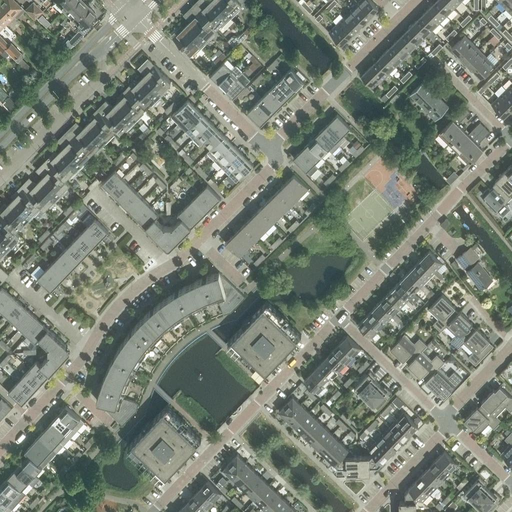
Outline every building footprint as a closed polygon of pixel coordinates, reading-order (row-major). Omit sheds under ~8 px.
[(0,0),(0,1),(16,18),(25,10),(14,0),(0,0)] [(64,9),(73,0),(56,0),(55,2),(59,5),(59,4),(64,9)] [(72,18),(86,4),(83,0),(82,0),(73,0),(64,9),(69,14),(68,15),(72,18)] [(231,18),(213,0),(211,0),(208,3),(205,0),(198,0),(193,5),(216,28),(220,24),(222,27),(231,18)] [(213,0),(231,18),(240,9),(243,12),(249,6),(244,1),(244,0),(213,0)] [(306,8),(309,5),(312,2),(310,0),(308,0),(306,3),(304,1),(301,4),(306,8)] [(370,0),(360,0),(358,2),(371,15),(378,8),(370,0)] [(447,15),(454,8),(446,0),(436,0),(434,2),(447,15)] [(446,0),(454,8),(462,1),(461,0),(446,0)] [(506,8),(511,2),(511,0),(499,0),(499,1),(506,8)] [(16,19),(16,18),(0,1),(0,19),(3,23),(12,14),(16,19)] [(29,6),(38,15),(42,11),(33,2),(29,6)] [(364,21),(371,15),(358,2),(351,9),(364,21)] [(440,23),(447,15),(434,2),(427,10),(440,23)] [(86,4),(72,18),(75,22),(76,21),(81,26),(85,22),(86,23),(93,16),(92,15),(95,12),(86,4)] [(212,32),(216,28),(193,5),(184,14),(190,21),(187,24),(205,43),(214,34),(212,32)] [(34,19),(38,15),(29,6),(25,10),(34,19)] [(357,29),(364,21),(351,9),(344,16),(357,29)] [(432,30),(440,23),(427,10),(420,17),(432,30)] [(349,36),(357,29),(344,16),(337,24),(349,36)] [(425,37),(432,30),(420,17),(413,24),(425,37)] [(86,24),(78,32),(82,36),(90,28),(86,24)] [(196,52),(205,43),(187,24),(183,28),(181,26),(171,35),(190,54),(194,50),(196,52)] [(341,44),(349,36),(337,24),(329,31),(341,44)] [(418,44),(425,37),(413,24),(405,31),(418,44)] [(234,47),(247,34),(244,31),(239,36),(232,36),(228,40),(234,47)] [(411,51),(418,44),(405,31),(398,38),(411,51)] [(74,45),(82,36),(78,32),(69,40),(74,45)] [(460,55),(472,42),(465,34),(452,47),(460,55)] [(499,39),(495,34),(489,40),(495,45),(500,40),(499,39)] [(33,68),(22,57),(23,56),(11,43),(9,45),(0,36),(0,44),(4,48),(17,62),(28,73),(33,68)] [(404,59),(411,51),(398,38),(391,46),(404,59)] [(466,62),(479,49),(472,42),(460,55),(466,62)] [(396,66),(404,59),(391,46),(384,53),(396,66)] [(474,70),(487,57),(479,49),(466,62),(474,70)] [(389,73),(396,66),(384,53),(377,60),(389,73)] [(487,57),(474,70),(481,77),(494,64),(487,57)] [(141,78),(160,96),(169,88),(167,85),(171,81),(148,58),(139,68),(145,74),(141,78)] [(249,66),(253,71),(261,63),(256,59),(253,62),(249,66)] [(382,80),(389,73),(377,60),(369,67),(382,80)] [(218,82),(231,69),(224,61),(211,75),(218,82)] [(225,89),(243,72),(236,65),(231,69),(218,82),(225,89)] [(428,65),(423,70),(427,75),(432,69),(428,65)] [(374,88),(382,80),(369,67),(361,75),(374,88)] [(284,75),(297,88),(305,81),(292,68),(284,75)] [(233,97),(251,80),(243,72),(225,89),(233,97)] [(404,82),(408,77),(405,74),(400,79),(404,82)] [(290,95),(297,88),(284,75),(277,82),(290,95)] [(151,105),(160,96),(141,78),(138,82),(136,79),(127,88),(145,107),(149,103),(151,105)] [(436,119),(449,106),(424,81),(411,94),(436,119)] [(283,103),(290,95),(277,82),(269,90),(283,103)] [(141,111),(145,107),(127,88),(118,97),(120,99),(116,103),(134,122),(143,113),(141,111)] [(511,109),(511,108),(511,94),(506,89),(499,96),(511,109)] [(275,110),(283,103),(269,90),(262,97),(275,110)] [(399,96),(397,94),(390,100),(393,103),(399,96)] [(10,96),(2,103),(12,113),(19,106),(10,96)] [(504,116),(511,109),(499,96),(491,104),(504,116)] [(268,117),(275,110),(262,97),(255,104),(268,117)] [(175,112),(171,116),(178,123),(183,119),(196,106),(188,99),(175,112)] [(134,122),(116,103),(112,107),(106,101),(97,109),(119,132),(123,128),(125,130),(134,122)] [(261,125),(268,117),(255,104),(247,111),(261,125)] [(183,119),(178,123),(186,131),(190,127),(203,113),(196,106),(183,119)] [(448,143),(463,128),(458,123),(470,111),(465,106),(438,133),(448,143)] [(119,132),(97,109),(88,118),(90,121),(86,124),(104,143),(113,134),(111,132),(115,128),(119,132)] [(193,138),(210,121),(203,113),(190,127),(186,131),(193,138)] [(330,121),(343,134),(351,127),(338,114),(330,121)] [(204,141),(217,128),(210,121),(193,138),(200,145),(204,141)] [(347,138),(343,134),(330,121),(323,128),(336,142),(338,144),(339,145),(347,138)] [(104,143),(86,124),(82,128),(76,122),(67,131),(90,153),(94,150),(96,152),(104,143)] [(458,153),(485,126),(480,122),(469,133),(463,128),(448,143),(458,153)] [(485,126),(458,153),(469,163),(484,148),(478,143),(490,131),(485,126)] [(211,148),(225,135),(217,128),(204,141),(211,148)] [(338,144),(336,142),(323,128),(315,136),(329,149),(332,152),(339,145),(338,144)] [(86,157),(90,153),(67,131),(58,140),(64,146),(61,150),(79,169),(88,159),(86,157)] [(175,142),(170,137),(171,137),(168,134),(165,137),(172,145),(175,142)] [(219,155),(232,142),(225,135),(211,148),(207,152),(215,159),(219,155)] [(321,156),(329,149),(315,136),(308,143),(321,156)] [(357,148),(362,144),(358,140),(353,144),(357,148)] [(226,163),(239,150),(232,142),(219,155),(226,163)] [(314,163),(321,156),(308,143),(301,150),(314,163)] [(71,178),(79,169),(61,150),(57,154),(54,152),(46,160),(69,184),(69,183),(65,179),(69,175),(71,178)] [(233,170),(246,157),(239,150),(226,163),(222,167),(229,174),(231,172),(233,170)] [(318,168),(314,163),(301,150),(293,158),(311,175),(318,168)] [(229,174),(237,181),(254,164),(246,157),(233,170),(231,172),(229,174)] [(66,187),(69,184),(46,160),(37,169),(43,176),(40,180),(59,198),(68,189),(66,187)] [(110,190),(123,177),(115,170),(102,183),(110,190)] [(511,196),(511,177),(505,170),(495,180),(497,181),(511,196)] [(300,197),(309,188),(294,174),(285,183),(300,197)] [(450,175),(446,179),(451,183),(455,179),(450,175)] [(117,198),(130,184),(123,177),(110,190),(117,198)] [(59,198),(40,180),(36,184),(29,178),(21,187),(44,209),(48,205),(50,207),(59,198)] [(488,187),(482,193),(487,198),(484,200),(489,206),(490,205),(496,213),(498,210),(503,215),(509,208),(505,204),(508,201),(511,196),(497,181),(492,186),(494,189),(492,191),(488,187)] [(291,206),(300,197),(285,183),(277,191),(291,206)] [(124,205),(137,192),(130,184),(117,198),(124,205)] [(200,192),(213,205),(220,198),(207,184),(200,192)] [(46,211),(44,209),(21,187),(12,196),(14,198),(10,202),(30,220),(35,215),(39,219),(46,211)] [(283,214),(291,206),(277,191),(268,200),(283,214)] [(132,212),(145,199),(137,192),(124,205),(132,212)] [(205,213),(213,205),(200,192),(192,199),(205,213)] [(139,219),(152,206),(145,199),(132,212),(139,219)] [(199,219),(205,213),(192,199),(185,206),(199,219)] [(274,223),(283,214),(268,200),(260,208),(274,223)] [(21,229),(30,220),(10,202),(7,206),(5,204),(0,208),(0,216),(19,235),(20,235),(15,231),(19,227),(21,229)] [(151,232),(160,222),(156,217),(159,214),(152,206),(139,219),(151,232)] [(191,227),(199,219),(185,206),(178,214),(181,218),(191,227)] [(266,231),(274,223),(260,208),(252,216),(266,231)] [(15,239),(19,235),(0,216),(0,241),(9,250),(18,241),(15,239)] [(257,239),(266,231),(252,216),(243,225),(257,239)] [(87,226),(100,239),(108,231),(95,218),(87,226)] [(174,244),(191,227),(181,218),(173,226),(164,226),(160,222),(151,232),(163,244),(164,243),(167,245),(170,245),(173,243),(174,244)] [(447,218),(440,224),(444,228),(451,221),(447,218)] [(249,248),(257,239),(243,225),(235,234),(249,248)] [(94,246),(100,239),(87,226),(81,233),(94,246)] [(87,253),(94,246),(81,233),(73,240),(87,253)] [(240,257),(249,248),(235,234),(225,243),(240,257)] [(80,260),(87,253),(73,240),(66,248),(80,260)] [(9,250),(0,241),(0,259),(9,250)] [(479,257),(473,249),(479,245),(477,243),(457,258),(465,269),(479,257)] [(73,268),(80,260),(66,248),(59,255),(73,268)] [(437,275),(441,272),(438,269),(443,263),(429,250),(422,257),(436,271),(434,272),(437,275)] [(66,275),(73,268),(59,255),(52,263),(66,275)] [(429,278),(434,272),(436,271),(422,257),(415,265),(429,278)] [(460,266),(455,260),(451,263),(456,269),(460,266)] [(481,289),(493,279),(479,261),(467,271),(481,289)] [(59,282),(66,275),(52,263),(46,269),(59,282)] [(423,283),(429,278),(415,265),(408,272),(422,285),(420,287),(423,290),(427,287),(423,283)] [(0,278),(3,281),(9,275),(1,267),(0,267),(0,278)] [(51,290),(59,282),(46,269),(38,278),(51,290)] [(245,297),(220,272),(207,276),(202,278),(190,283),(179,289),(175,292),(164,299),(154,307),(150,310),(141,319),(132,329),(129,333),(122,344),(115,355),(113,359),(107,371),(102,382),(100,387),(97,400),(123,425),(137,410),(139,403),(119,396),(122,387),(126,388),(129,380),(133,373),(129,371),(134,362),(137,364),(142,357),(147,350),(144,348),(150,340),(153,343),(158,336),(165,330),(162,327),(169,321),(172,324),(178,319),(185,314),(184,311),(192,306),(194,309),(201,305),(209,301),(207,298),(216,295),(224,314),(231,311),(245,297)] [(415,293),(420,287),(422,285),(408,272),(401,279),(415,293)] [(420,297),(415,293),(401,279),(394,287),(408,300),(406,302),(409,305),(413,301),(414,303),(420,297)] [(0,305),(11,294),(2,286),(0,288),(0,305)] [(400,307),(406,302),(408,300),(394,287),(387,294),(400,307)] [(0,309),(5,314),(18,301),(11,294),(0,305),(0,309)] [(395,313),(400,307),(387,294),(380,301),(393,315),(392,316),(395,320),(398,316),(395,313)] [(459,312),(458,312),(454,308),(455,306),(442,294),(428,309),(438,318),(433,323),(441,331),(446,326),(446,325),(459,312)] [(13,321),(25,307),(18,301),(5,314),(13,321)] [(281,315),(267,301),(228,342),(242,356),(244,354),(250,360),(249,362),(262,375),(302,334),(288,321),(286,323),(280,316),(281,315)] [(386,322),(392,316),(393,315),(380,301),(373,309),(386,322)] [(21,328),(33,314),(25,307),(13,321),(21,328)] [(381,328),(386,322),(373,309),(365,316),(379,329),(378,331),(381,334),(384,331),(381,328)] [(476,329),(471,324),(473,323),(460,311),(458,312),(459,312),(446,325),(446,326),(456,335),(451,340),(458,347),(463,342),(476,329)] [(28,335),(40,321),(33,314),(21,328),(28,335)] [(372,337),(378,331),(379,329),(365,316),(358,324),(372,337)] [(39,338),(48,328),(40,321),(28,335),(36,342),(39,338)] [(463,342),(473,351),(468,357),(476,364),(493,346),(489,341),(490,340),(477,327),(476,329),(463,342)] [(41,364),(51,373),(67,355),(66,354),(68,352),(68,348),(65,346),(66,345),(48,328),(39,338),(48,346),(49,355),(41,364)] [(422,350),(427,345),(419,338),(415,343),(405,333),(391,348),(404,360),(405,359),(409,363),(422,350)] [(344,339),(340,343),(354,356),(361,348),(347,335),(346,336),(345,335),(343,338),(344,339)] [(7,343),(6,343),(9,340),(5,337),(4,337),(0,340),(0,343),(4,347),(7,343)] [(434,339),(431,342),(437,348),(440,344),(434,339)] [(347,363),(354,356),(340,343),(333,350),(347,363)] [(340,371),(347,363),(333,350),(326,357),(340,371)] [(432,359),(422,350),(409,363),(408,364),(421,377),(422,376),(426,380),(439,367),(440,367),(445,362),(437,354),(432,359)] [(333,378),(340,371),(326,357),(319,365),(333,378)] [(51,373),(41,364),(37,360),(30,367),(30,368),(44,380),(51,373)] [(326,385),(333,378),(319,365),(312,372),(326,385)] [(449,376),(440,367),(439,367),(426,380),(425,381),(438,393),(439,392),(444,397),(462,378),(454,371),(449,376)] [(37,388),(44,380),(30,368),(29,369),(23,375),(37,388)] [(365,398),(379,383),(373,378),(375,376),(370,371),(354,387),(365,398)] [(318,393),(326,385),(312,372),(304,380),(318,393)] [(30,395),(37,388),(23,375),(16,383),(30,395)] [(22,404),(30,395),(16,383),(9,391),(22,404)] [(365,398),(377,409),(392,393),(387,388),(385,389),(379,383),(365,398)] [(496,415),(506,406),(511,411),(511,409),(511,396),(500,385),(495,390),(494,389),(482,402),(483,403),(496,415)] [(287,418),(301,404),(293,396),(279,410),(287,418)] [(1,398),(0,399),(0,419),(11,407),(1,398)] [(385,408),(389,411),(395,405),(392,402),(385,408)] [(502,420),(496,415),(483,403),(479,407),(477,406),(465,419),(479,433),(489,423),(494,428),(495,427),(499,431),(504,426),(500,422),(502,420)] [(295,426),(309,411),(301,404),(287,418),(295,426)] [(77,429),(85,422),(67,405),(60,413),(73,426),(77,429)] [(162,479),(201,439),(188,425),(186,427),(180,421),(181,419),(167,406),(128,446),(142,460),(144,458),(150,464),(149,466),(162,479)] [(303,433),(317,419),(309,411),(295,426),(303,433)] [(397,419),(411,433),(418,425),(404,412),(397,419)] [(77,429),(73,426),(60,413),(53,421),(66,433),(70,437),(77,429)] [(311,441),(325,426),(317,419),(303,433),(311,441)] [(404,440),(411,433),(397,419),(390,427),(404,440)] [(70,437),(66,433),(53,421),(46,428),(60,441),(63,444),(70,437)] [(318,448),(333,433),(325,426),(311,441),(318,448)] [(397,447),(404,440),(390,427),(383,434),(397,447)] [(63,444),(60,441),(46,428),(39,436),(53,448),(57,452),(63,444)] [(511,430),(509,428),(505,432),(508,435),(505,438),(510,443),(501,453),(511,464),(511,430)] [(326,456),(340,441),(333,433),(318,448),(326,456)] [(390,455),(397,447),(383,434),(376,441),(390,455)] [(57,452),(53,448),(39,436),(32,443),(46,456),(50,459),(57,452)] [(344,453),(349,449),(340,441),(326,456),(334,463),(344,453)] [(382,462),(390,455),(376,441),(368,449),(372,453),(382,462)] [(50,459),(46,456),(32,443),(25,451),(42,467),(50,459)] [(36,474),(42,467),(25,451),(28,455),(22,462),(36,474)] [(437,458),(451,472),(459,464),(445,451),(437,458)] [(347,456),(344,453),(334,463),(338,467),(347,467),(347,472),(358,472),(358,456),(347,456)] [(378,466),(382,462),(372,453),(370,456),(358,456),(358,472),(370,472),(370,467),(378,466)] [(232,476),(246,462),(238,454),(223,468),(232,476)] [(444,479),(451,472),(437,458),(430,466),(444,479)] [(35,475),(36,474),(22,462),(15,469),(29,482),(28,482),(33,486),(39,479),(35,475)] [(239,484),(254,469),(246,462),(232,476),(239,484)] [(437,486),(444,479),(430,466),(423,473),(437,486)] [(22,489),(28,482),(29,482),(15,469),(8,477),(22,489)] [(247,491),(261,476),(254,469),(239,484),(247,491)] [(430,494),(437,486),(423,473),(416,480),(430,494)] [(255,499),(269,484),(261,476),(247,491),(255,499)] [(475,503),(489,489),(483,483),(485,481),(480,476),(464,493),(475,503)] [(21,490),(22,489),(8,477),(1,484),(15,497),(19,501),(25,494),(21,490)] [(201,488),(215,501),(222,493),(208,480),(201,488)] [(423,501),(430,494),(416,480),(409,488),(419,497),(419,498),(423,501)] [(19,501),(15,497),(1,484),(0,485),(0,497),(8,505),(12,508),(19,501)] [(263,506),(277,491),(269,484),(255,499),(263,506)] [(207,509),(215,501),(201,488),(194,495),(207,509)] [(416,500),(419,498),(419,497),(409,488),(405,492),(405,501),(400,501),(400,511),(406,511),(417,511),(416,500)] [(489,489),(475,503),(483,511),(488,511),(502,498),(497,493),(495,495),(489,489)] [(268,511),(272,511),(285,499),(277,491),(263,506),(268,511)] [(196,511),(204,511),(207,509),(194,495),(187,503),(196,511)] [(8,511),(12,508),(8,505),(0,497),(0,511),(8,511)] [(287,511),(293,506),(285,499),(272,511),(287,511)] [(181,511),(196,511),(187,503),(179,510),(181,511)]
